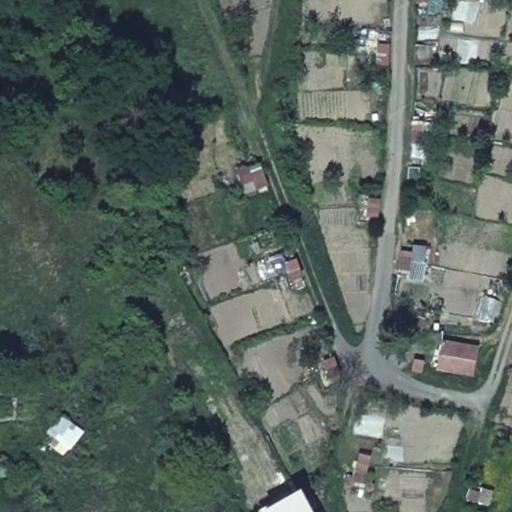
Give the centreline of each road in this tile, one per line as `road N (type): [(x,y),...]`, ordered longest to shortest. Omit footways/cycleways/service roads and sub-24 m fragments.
road 1 (track): [(483,403),(399,383),(370,351),(395,149),(400,0)]
road 2 (track): [(370,351),(339,334),(324,307),(258,136),(261,85),(284,0)]
road 3 (track): [(511,329),(451,511)]
